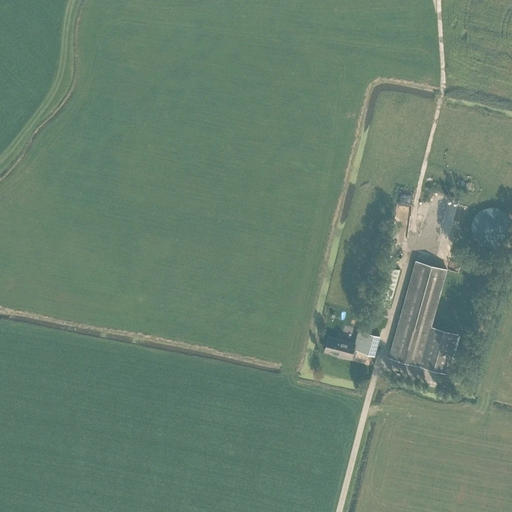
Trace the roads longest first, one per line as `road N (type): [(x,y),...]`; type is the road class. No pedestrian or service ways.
road 1 (track): [(438,0),(442,92),(381,356)]
road 2 (track): [(0,151),(56,74),(67,0)]
